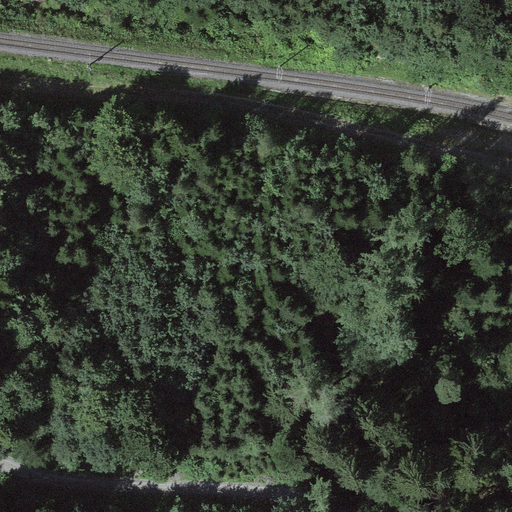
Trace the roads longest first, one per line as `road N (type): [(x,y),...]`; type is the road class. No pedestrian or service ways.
road 1 (track): [(511,156),(283,95),(0,75)]
road 2 (track): [(354,511),(307,488),(102,485),(0,457)]
